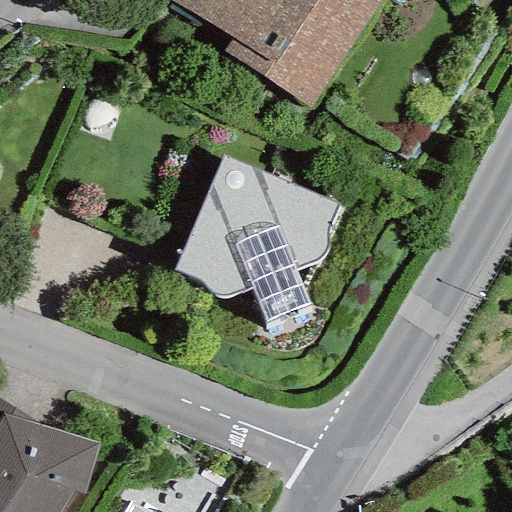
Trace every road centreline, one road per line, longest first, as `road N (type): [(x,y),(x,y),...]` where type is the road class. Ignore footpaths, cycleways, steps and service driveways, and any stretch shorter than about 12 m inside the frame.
road 1 (residential): [(337,446),(0,331)]
road 2 (tertiary): [(511,162),(429,314),(337,446)]
